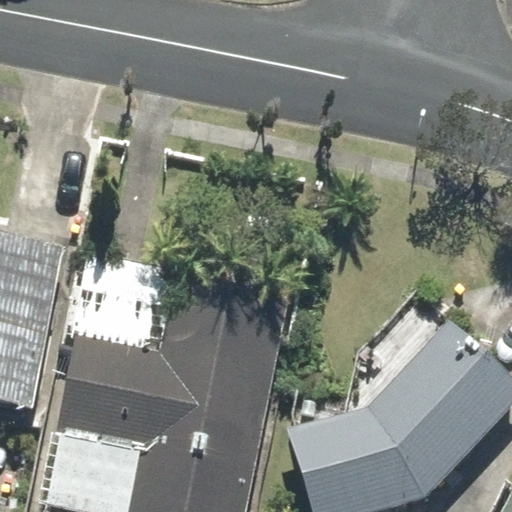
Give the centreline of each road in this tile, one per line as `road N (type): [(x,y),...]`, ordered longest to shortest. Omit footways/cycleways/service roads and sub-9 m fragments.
road 1 (residential): [(0,9),(394,89)]
road 2 (residential): [(394,89),(511,120)]
